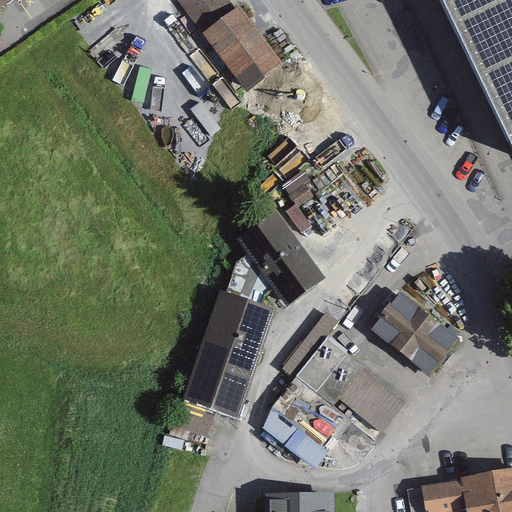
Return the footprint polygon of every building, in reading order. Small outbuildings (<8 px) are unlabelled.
[(0,0),(0,10),(13,0),(0,0)] [(245,12),(236,0),(182,0),(255,98),(296,68),(253,10),(245,12)] [(511,0),(442,0),(511,142),(511,0)] [(283,215),(242,241),(284,308),(325,282),(283,215)] [(276,313),(221,294),(184,401),(239,420),(276,313)] [(436,313),(412,294),(381,333),(439,377),(470,336),(456,326),(462,319),(443,304),(436,313)] [(419,401),(340,341),(271,431),(322,470),(358,423),(386,445),(419,401)] [(511,511),(511,474),(415,490),(418,511),(511,511)] [(340,511),(340,498),(270,498),(270,511),(340,511)]
